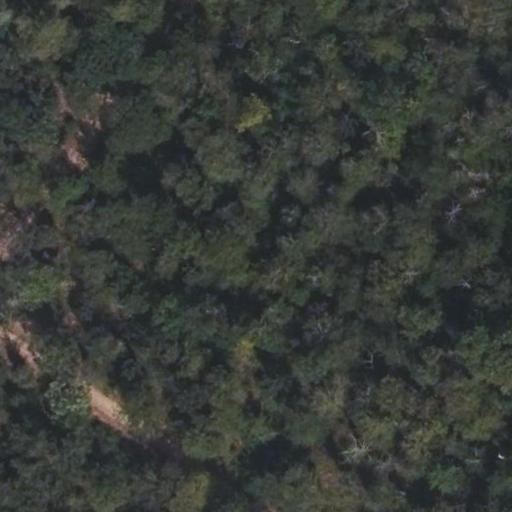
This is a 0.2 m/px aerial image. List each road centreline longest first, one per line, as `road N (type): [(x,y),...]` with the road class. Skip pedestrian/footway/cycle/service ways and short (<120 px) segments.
road 1 (unknown): [(188,0),(0,267)]
road 2 (track): [(0,335),(245,511)]
